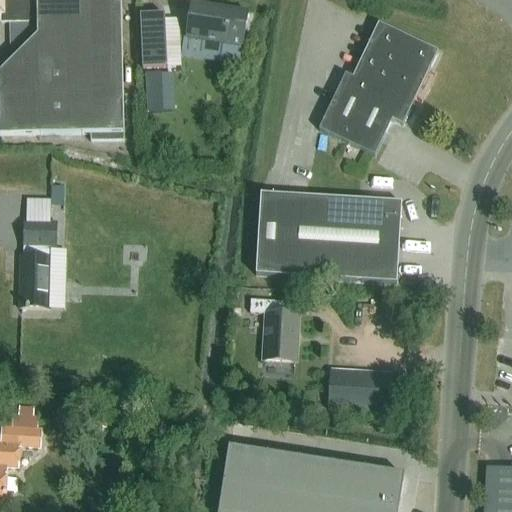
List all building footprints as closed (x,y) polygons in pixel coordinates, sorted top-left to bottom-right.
[(0,0),(0,16),(2,16),(2,24),(30,24),(30,18),(37,18),(38,38),(0,75),(0,138),(91,136),(91,144),(125,143),(121,0),(36,0),(37,1),(29,1),(29,0),(0,0)] [(248,15),(193,6),(187,41),(185,40),(183,53),(241,63),(248,15)] [(165,17),(141,18),(143,71),(168,70),(165,17)] [(375,159),(392,123),(403,128),(438,54),(379,26),(353,80),(346,77),(320,133),(375,159)] [(397,286),(402,206),(261,197),(256,277),(397,286)] [(49,312),(50,259),(50,250),(56,250),(56,225),(24,224),(23,259),(21,259),(20,311),(49,312)] [(276,304),(252,303),(251,315),(266,316),(264,363),(297,364),(299,317),(276,316),(276,304)] [(395,376),(331,372),(329,412),(393,416),(395,376)] [(38,418),(13,417),(12,430),(37,431),(38,418)] [(43,432),(13,430),(2,429),(1,446),(0,445),(0,509),(4,509),(8,469),(20,469),(21,448),(42,449),(43,432)] [(399,511),(405,478),(229,450),(219,511),(399,511)] [(511,511),(511,470),(484,469),(481,511),(511,511)]
